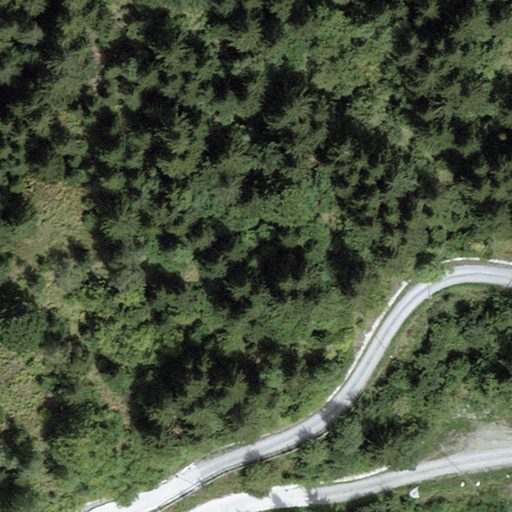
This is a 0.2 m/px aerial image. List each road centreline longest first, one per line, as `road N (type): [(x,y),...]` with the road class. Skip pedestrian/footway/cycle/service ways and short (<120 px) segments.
road 1 (track): [(511,277),(433,278),(398,313),(328,424),(131,511)]
road 2 (track): [(232,511),(355,492),(511,450)]
